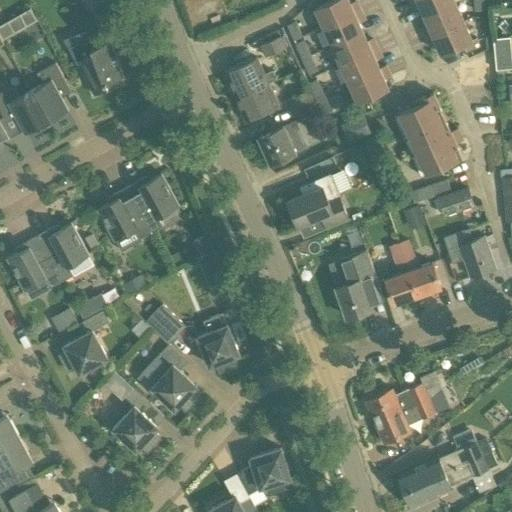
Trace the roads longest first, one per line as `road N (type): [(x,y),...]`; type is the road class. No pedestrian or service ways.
road 1 (residential): [(386,0),(411,59),(442,76),(479,146),(482,186),(511,264)]
road 2 (tertiary): [(318,366),(198,91)]
road 3 (residential): [(110,511),(0,307)]
road 4 (residential): [(149,511),(262,386),(318,366)]
road 5 (residential): [(0,200),(198,91)]
road 6 (residential): [(318,366),(511,298)]
road 7 (tertiary): [(370,511),(318,366)]
road 8 (residential): [(183,61),(278,20),(303,0)]
